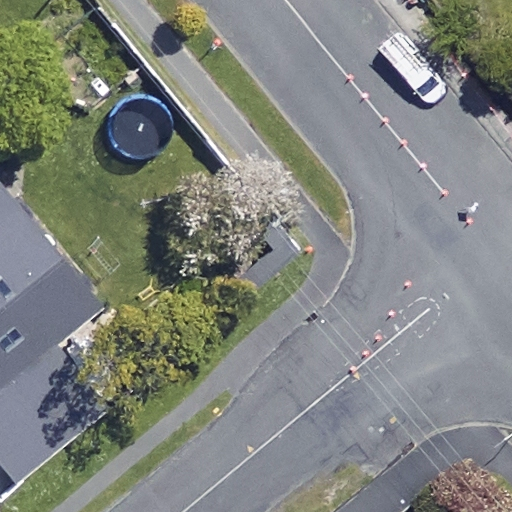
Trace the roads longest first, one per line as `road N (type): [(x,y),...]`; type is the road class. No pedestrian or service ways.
road 1 (residential): [(494,252),(181,511)]
road 2 (residential): [(494,252),(286,0)]
